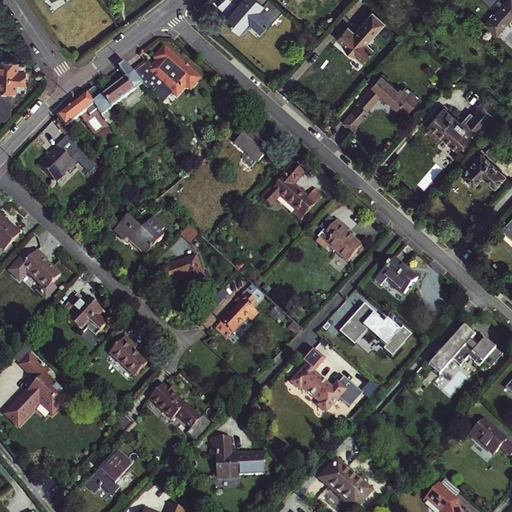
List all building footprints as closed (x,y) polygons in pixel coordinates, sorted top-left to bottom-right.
[(284,9),(273,0),(265,0),(263,3),(258,0),(242,0),(227,18),(240,31),(250,19),(262,30),(270,21),(272,23),(284,9)] [(481,0),(491,9),(499,0),(481,0)] [(511,0),(508,0),(488,23),(499,33),(511,18),(511,0)] [(357,55),(364,62),(375,49),(368,43),(386,22),(374,11),(356,31),(350,26),(338,39),(345,45),(344,46),(356,57),(357,55)] [(156,61),(151,67),(151,68),(155,65),(158,65),(162,61),(157,57),(163,51),(167,51),(171,55),(172,53),(176,57),(176,60),(179,62),(182,62),(197,75),(197,80),(191,87),(187,83),(178,94),(172,89),(161,103),(163,105),(173,94),(179,99),(188,89),(191,91),(203,77),(165,45),(153,59),(156,61)] [(151,68),(151,67),(147,62),(134,73),(142,84),(153,94),(161,103),(172,89),(178,94),(187,83),(191,87),(197,80),(197,75),(182,62),(179,62),(176,60),(176,57),(172,53),(171,55),(167,51),(163,51),(157,57),(162,61),(158,65),(155,65),(151,68)] [(134,73),(147,62),(145,60),(132,71),(134,73)] [(21,63),(2,61),(0,81),(0,117),(4,118),(10,114),(12,94),(16,95),(16,90),(24,91),(23,88),(25,72),(20,71),(21,63)] [(104,114),(142,84),(134,73),(132,71),(126,63),(120,68),(128,78),(99,101),(91,91),(58,117),(66,126),(95,103),(104,114)] [(369,79),(374,84),(380,78),(374,73),(369,79)] [(383,75),(380,78),(374,84),(360,100),(362,101),(343,123),(353,131),(372,111),(370,109),(367,107),(379,95),(381,97),(383,94),(400,109),(402,106),(410,114),(422,100),(408,87),(405,90),(402,88),(400,90),(383,75)] [(370,109),(381,97),(379,95),(367,107),(370,109)] [(494,115),(481,103),(473,113),(485,124),(494,115)] [(444,136),(446,137),(459,149),(472,135),(474,137),(480,130),(465,117),(461,122),(444,107),(430,123),(432,125),(428,129),(438,138),(439,136),(442,139),(444,136)] [(471,111),(465,117),(480,130),(485,124),(473,113),(471,111)] [(274,149),(252,129),(238,144),(251,156),(246,163),(254,170),(260,164),(260,165),(274,149)] [(186,140),(205,160),(212,154),(192,133),(186,140)] [(100,167),(72,135),(61,147),(61,148),(55,155),(53,153),(42,165),(58,181),(69,169),(71,171),(72,172),(79,165),(74,160),(79,155),(94,172),(100,167)] [(491,144),(486,149),(498,160),(503,154),(491,144)] [(482,152),(464,173),(476,183),(484,173),(497,184),(506,174),(482,152)] [(283,183),(276,190),(274,192),(272,190),(264,199),(273,207),(282,198),(296,211),(294,213),(302,221),(324,197),(316,190),(310,197),(297,186),(306,175),(295,164),(280,181),(283,183)] [(69,169),(58,181),(60,182),(71,171),(69,169)] [(169,191),(160,198),(168,205),(175,198),(169,191)] [(0,244),(7,251),(22,235),(11,225),(0,214),(0,244)] [(130,217),(117,230),(129,242),(131,239),(148,255),(166,236),(162,232),(166,228),(154,216),(142,228),(130,217)] [(319,238),(321,239),(319,241),(331,253),(335,249),(350,263),(364,247),(350,233),(352,231),(340,220),(328,233),(326,231),(319,238)] [(195,241),(200,234),(188,224),(180,234),(191,244),(195,241)] [(200,234),(195,241),(200,246),(206,239),(200,234)] [(49,260),(40,252),(31,261),(27,257),(13,272),(23,281),(29,273),(45,287),(41,292),(48,299),(59,288),(55,284),(63,276),(50,265),(47,263),(49,260)] [(198,256),(165,267),(171,285),(187,280),(193,296),(210,290),(198,256)] [(418,280),(395,260),(376,280),(383,286),(389,280),(406,295),(418,280)] [(231,313),(222,323),(223,323),(218,329),(228,339),(233,334),(234,335),(250,319),(253,323),(261,315),(255,309),(267,297),(255,286),(238,303),(242,306),(233,315),(231,313)] [(85,300),(79,294),(62,314),(85,335),(90,330),(97,338),(109,325),(101,318),(106,313),(101,308),(88,297),(85,300)] [(378,314),(366,304),(341,332),(357,345),(369,331),(388,347),(387,350),(394,357),(396,355),(403,347),(414,336),(405,328),(401,331),(389,321),(385,325),(379,319),(379,317),(379,316),(378,314)] [(490,369),(503,355),(486,340),(485,341),(484,340),(480,345),(473,339),(475,336),(464,326),(445,348),(441,345),(435,352),(438,355),(429,366),(440,376),(454,361),(461,367),(469,358),(480,367),(484,364),(490,369)] [(140,348),(129,337),(114,354),(138,378),(151,364),(137,351),(140,348)] [(315,372),(326,360),(314,349),(303,361),(308,366),(292,383),(298,389),(300,387),(318,404),(316,406),(325,414),(338,400),(349,410),(363,395),(345,378),(339,385),(338,384),(333,389),(315,372)] [(6,414),(18,425),(40,402),(53,415),(69,397),(44,374),(48,369),(31,354),(21,365),(38,381),(6,414)] [(189,434),(199,443),(216,425),(205,416),(203,418),(199,415),(176,394),(178,391),(170,384),(168,386),(165,384),(152,398),(175,419),(179,415),(194,428),(189,434)] [(507,436),(483,414),(469,430),(493,451),(499,443),(510,452),(511,450),(511,442),(505,437),(507,436)] [(136,425),(125,415),(116,425),(121,429),(127,435),(136,425)] [(230,436),(211,437),(211,452),(214,452),(215,476),(238,476),(238,474),(265,473),(264,453),(230,454),(230,436)] [(101,489),(109,496),(135,469),(117,452),(84,487),(94,496),(101,489)] [(362,466),(365,470),(373,463),(363,452),(349,465),(355,472),(362,466)] [(324,478),(359,509),(375,491),(341,459),(324,478)] [(461,492),(447,480),(442,486),(440,484),(427,499),(442,511),(463,511),(459,501),(456,498),(461,492)]
